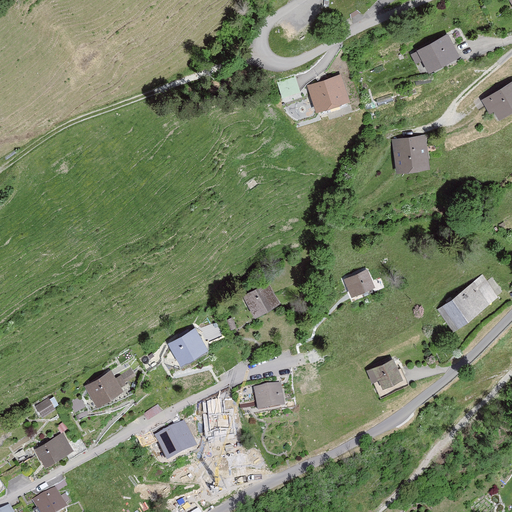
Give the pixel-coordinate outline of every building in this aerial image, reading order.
[(457,60),(448,38),(409,55),(414,66),(420,63),(426,74),(457,60)] [(340,74),(306,86),(316,113),(350,101),(340,74)] [(295,76),(276,82),(283,102),(301,96),(295,76)] [(511,112),(511,85),(480,102),(488,116),(491,114),(495,121),(511,112)] [(429,173),(424,137),(391,143),(397,178),(429,173)] [(373,285),(365,269),(342,279),(350,296),(373,285)] [(482,275),(437,309),(452,329),(497,296),(482,275)] [(277,302),(265,282),(241,297),(252,317),(277,302)] [(209,352),(196,329),(168,344),(182,368),(209,352)] [(400,378),(392,359),(365,370),(370,382),(377,379),(380,387),(400,378)] [(122,391),(107,370),(81,387),(96,409),(122,391)] [(283,408),(278,384),(252,389),(257,413),(283,408)] [(53,408),(47,399),(35,407),(40,415),(53,408)] [(196,443),(186,421),(157,435),(167,457),(196,443)] [(73,452),(62,433),(34,449),(46,469),(73,452)] [(56,511),(66,507),(55,487),(35,499),(42,511),(56,511)]
